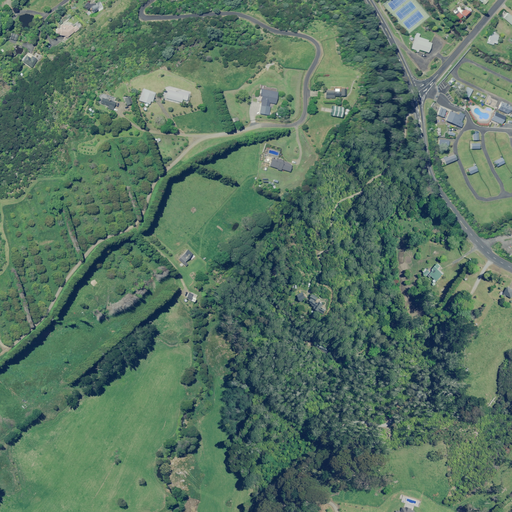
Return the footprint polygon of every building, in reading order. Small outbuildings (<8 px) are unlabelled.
[(86,3),(83,7),(87,10),(88,9),(89,9),(90,11),(93,12),(95,12),(96,11),(102,7),(99,2),(95,4),(90,4),(90,5),(86,3)] [(462,16),(467,11),(467,12),(469,10),(468,10),(465,7),(459,13),(457,11),(454,15),(456,17),(457,18),(455,20),(459,24),(461,21),(459,19),(462,16)] [(511,17),(507,13),(503,19),(511,26),(511,17)] [(72,27),(70,25),(66,27),(60,26),(60,29),(56,29),(55,34),(59,34),(59,35),(67,36),(74,32),(78,29),(76,26),(72,27)] [(18,35),(11,33),(9,39),(16,41),(18,35)] [(496,44),(497,42),(496,41),(498,36),(499,35),(495,33),(494,35),(490,33),(486,43),(492,45),(493,43),(496,44)] [(431,41),(416,36),(412,48),(427,53),(431,41)] [(29,59),(25,56),(21,62),(31,68),(36,60),(31,56),(29,59)] [(472,90),(467,87),(463,96),(468,99),(472,90)] [(155,93),(143,89),(139,101),(149,104),(150,101),(152,102),(155,93)] [(277,92),(261,89),(259,97),(261,97),(260,101),(261,101),(259,114),(268,115),(270,107),(268,107),(269,103),(275,104),(277,92)] [(338,96),(339,89),(334,89),(334,90),(325,90),(325,98),(334,98),(334,96),(338,96)] [(189,93),(178,91),(178,92),(167,90),(165,98),(181,102),(182,100),(186,101),(189,93)] [(115,103),(102,98),(101,103),(108,106),(107,109),(113,110),(115,103)] [(511,108),(500,103),(497,110),(508,115),(511,108)] [(343,108),(332,106),(330,116),(341,118),(343,108)] [(445,110),(440,108),(436,115),(442,118),(445,110)] [(460,118),(449,112),(445,119),(457,125),(460,118)] [(504,117),(493,112),(489,121),(500,125),(504,117)] [(447,141),(438,140),(438,148),(446,149),(447,141)] [(453,154),(442,159),(444,165),(455,160),(453,154)] [(501,158),(492,161),(495,168),(504,164),(501,158)] [(276,160),(272,159),(269,166),(277,169),(277,170),(280,171),(281,169),(290,172),(292,165),(283,162),(283,161),(276,159),(276,160)] [(474,167),(466,170),(468,175),(476,172),(474,167)] [(179,259),(184,263),(192,255),(187,251),(179,259)] [(434,270),(430,274),(428,276),(429,277),(431,275),(437,281),(443,274),(438,269),(441,267),(438,264),(433,269),(434,270)] [(192,295),(188,293),(186,299),(194,302),(198,293),(194,291),(192,295)] [(307,298),(303,292),(298,296),(302,301),(307,298)] [(318,297),(313,294),(311,298),(312,298),(310,302),(314,304),(313,306),(316,307),(315,309),(324,314),(326,310),(321,307),(323,304),(320,302),(318,304),(315,302),(318,297)]
